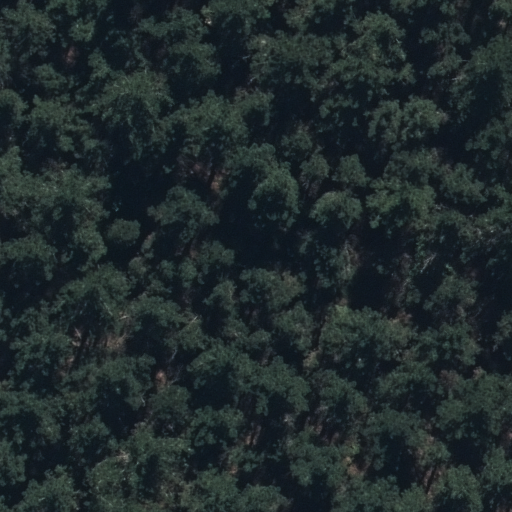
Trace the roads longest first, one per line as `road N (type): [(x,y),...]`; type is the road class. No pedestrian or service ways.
road 1 (track): [(0,104),(248,273),(511,431)]
road 2 (track): [(511,372),(306,0)]
